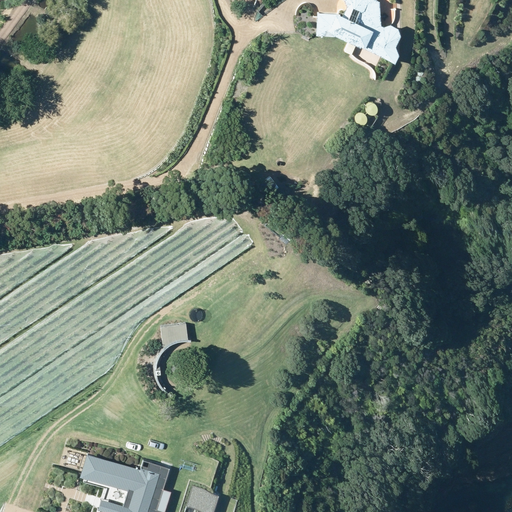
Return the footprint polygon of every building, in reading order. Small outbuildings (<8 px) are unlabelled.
[(341,30),(395,55),(399,46),(397,38),(402,27),(400,21),(394,18),(385,22),(382,20),(379,0),(347,0),(347,1),(344,7),(337,4),(335,8),(317,7),(316,31),(341,33),(341,30)] [(381,108),(370,97),(352,118),(363,128),(381,108)] [(154,511),(167,469),(85,444),(76,472),(129,488),(125,503),(117,500),(114,509),(122,511),(121,511),(155,511),(156,511),(154,511)] [(206,511),(212,496),(188,488),(181,509),(189,511),(206,511)] [(45,503),(41,511),(64,511),(65,510),(45,503)]
